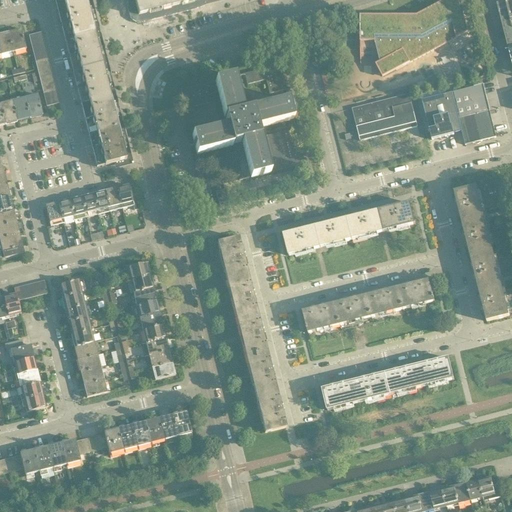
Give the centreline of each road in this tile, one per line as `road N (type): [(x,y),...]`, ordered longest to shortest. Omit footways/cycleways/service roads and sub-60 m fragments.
road 1 (residential): [(46,265),(15,139),(75,124),(44,5),(0,15)]
road 2 (residential): [(288,8),(146,53),(129,80),(139,107)]
road 3 (residential): [(139,107),(159,65),(294,20)]
road 4 (residential): [(269,304),(451,258)]
road 5 (residential): [(288,380),(470,335)]
road 6 (residential): [(334,193),(294,20)]
road 7 (residential): [(205,386),(168,234)]
road 8 (residential): [(205,386),(72,420)]
road 9 (residential): [(168,234),(139,107)]
road 10 (residential): [(236,511),(205,386)]
road 11 (residential): [(46,265),(168,234)]
